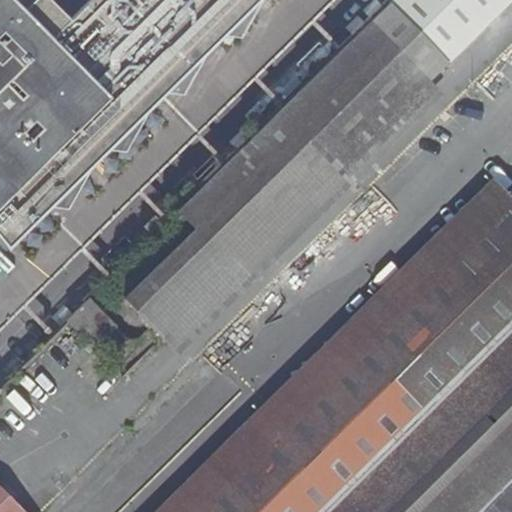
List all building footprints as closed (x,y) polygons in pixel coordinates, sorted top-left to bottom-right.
[(0,0),(0,243),(1,242),(14,257),(58,215),(73,217),(92,183),(117,157),(130,159),(150,124),(173,100),(188,101),(209,66),(231,43),(245,44),(263,13),(274,0),(0,0)] [(393,0),(70,320),(98,348),(121,325),(134,337),(145,336),(150,331),(162,344),(508,0),(393,0)] [(230,142),(237,149),(265,118),(258,112),(230,142)] [(323,511),(511,325),(511,198),(493,180),(158,511),(323,511)] [(511,325),(323,511),(480,511),(511,481),(511,325)] [(49,391),(24,366),(3,388),(27,413),(49,391)] [(511,511),(511,481),(480,511),(511,511)] [(0,511),(22,511),(0,489),(0,511)]
